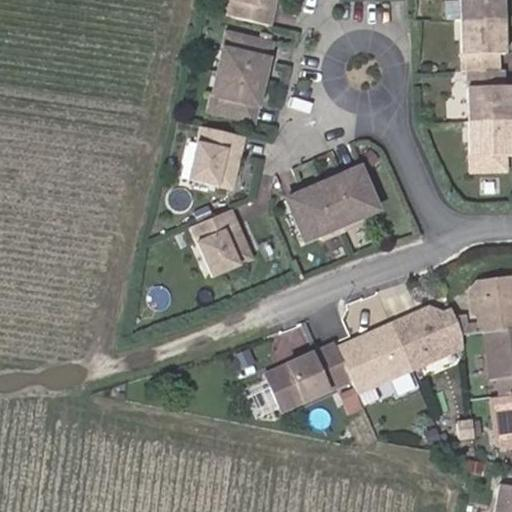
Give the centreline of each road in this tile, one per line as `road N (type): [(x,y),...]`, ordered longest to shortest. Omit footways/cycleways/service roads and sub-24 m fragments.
road 1 (track): [(0,381),(127,360),(277,308)]
road 2 (residential): [(277,308),(417,260),(456,236)]
road 3 (residential): [(369,66),(434,211),(456,236)]
